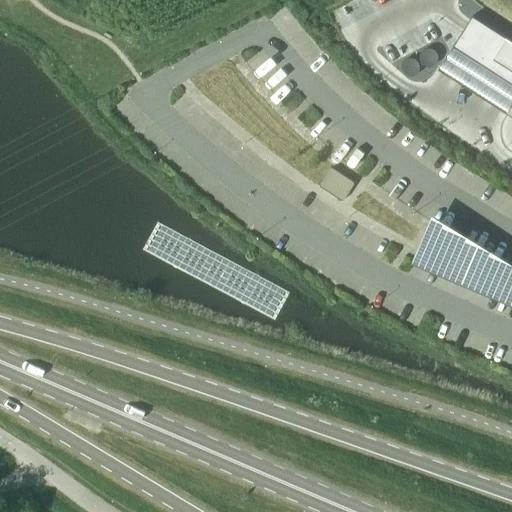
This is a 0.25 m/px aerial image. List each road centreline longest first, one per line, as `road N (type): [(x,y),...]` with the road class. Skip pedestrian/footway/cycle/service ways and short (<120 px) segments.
road 1 (primary): [(511,495),(0,321)]
road 2 (primary): [(354,511),(0,360)]
road 3 (primary): [(0,393),(189,511)]
